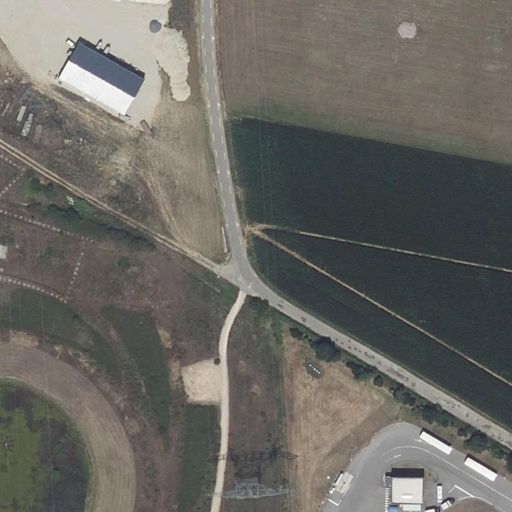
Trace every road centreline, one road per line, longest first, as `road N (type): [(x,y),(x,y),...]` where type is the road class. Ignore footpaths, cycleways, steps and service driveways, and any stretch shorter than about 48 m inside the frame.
road 1 (unclassified): [(511,442),(256,287),(239,249),(223,164),(207,0)]
road 2 (track): [(256,287),(106,209),(0,142)]
